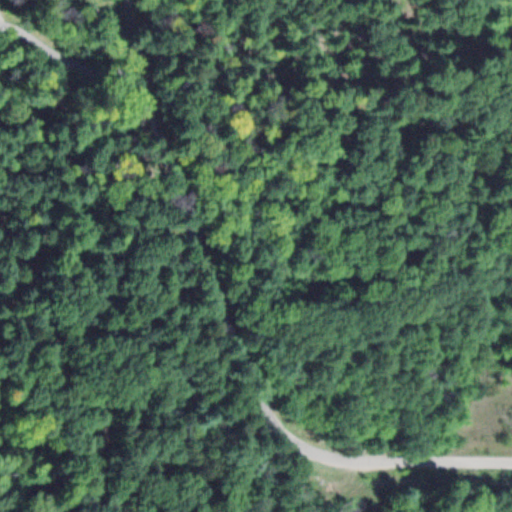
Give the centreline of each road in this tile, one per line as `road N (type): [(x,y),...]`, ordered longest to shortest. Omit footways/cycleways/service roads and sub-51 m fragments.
road 1 (residential): [(511,464),(362,462),(319,452),(281,428),(254,383),(171,170),(135,65),(125,0)]
road 2 (residential): [(0,23),(73,65),(135,65)]
